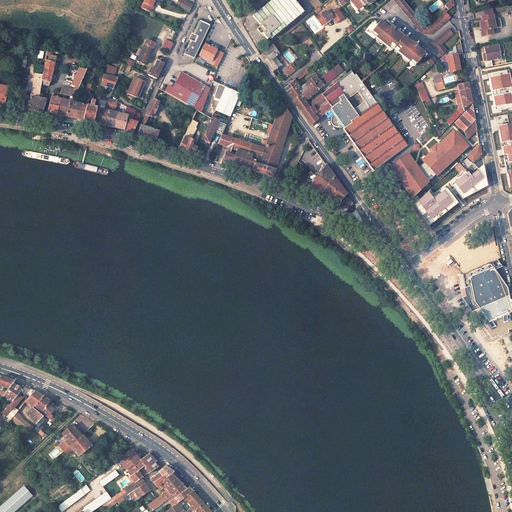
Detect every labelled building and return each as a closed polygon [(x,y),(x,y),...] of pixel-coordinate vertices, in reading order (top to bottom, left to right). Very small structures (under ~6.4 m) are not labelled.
[(143,0),(141,6),(150,11),(154,0),(143,0)] [(178,0),(176,5),(188,13),(191,5),(182,0),(178,0)] [(304,12),(294,0),(271,0),(253,16),(261,26),(257,29),(261,34),(262,34),(267,40),(271,38),(271,39),(304,12)] [(365,8),(374,0),(351,0),(350,2),(358,11),(364,6),(365,8)] [(431,34),(449,17),(445,12),(426,28),(403,0),(393,0),(421,33),(423,32),(424,33),(427,33),(429,32),(431,34)] [(452,0),(451,0),(444,5),(447,10),(454,5),(452,0)] [(336,22),(343,17),(336,9),(329,14),(328,11),(326,13),(325,11),(316,18),(322,27),(334,19),(336,22)] [(488,29),(500,27),(498,19),(492,15),(491,9),(483,10),(484,16),(481,17),(482,21),(478,22),(481,36),(489,34),(488,29)] [(414,66),(424,54),(415,47),(416,46),(413,43),(412,44),(403,36),(401,38),(391,30),(392,29),(389,26),(388,27),(380,20),(370,32),(376,37),(375,39),(379,43),(381,41),(391,50),(393,48),(403,57),(402,59),(406,63),(408,61),(414,66)] [(194,59),(210,27),(200,22),(193,35),(191,33),(188,40),(191,41),(184,54),(194,59)] [(348,33),(354,29),(351,25),(345,30),(348,33)] [(442,45),(453,35),(447,28),(430,43),(441,55),(447,51),(442,45)] [(145,65),(155,44),(147,40),(143,48),(140,46),(136,54),(139,55),(136,61),(145,65)] [(166,40),(162,47),(170,51),(173,43),(166,40)] [(462,54),(459,41),(441,58),(445,63),(447,63),(449,71),(459,70),(456,55),(462,54)] [(217,50),(204,44),(199,55),(207,59),(206,62),(219,68),(225,53),(216,51),(217,50)] [(491,59),(500,58),(498,45),(485,48),(486,55),(483,55),(485,67),(492,66),(491,59)] [(280,66),(274,58),(279,54),(273,46),(260,56),(272,72),(280,66)] [(322,77),(327,82),(355,60),(350,54),(322,77)] [(43,75),(41,84),(49,86),(56,58),(48,56),(47,61),(45,60),(43,75)] [(432,57),(427,61),(431,66),(436,61),(432,57)] [(126,64),(132,67),(134,61),(128,58),(126,64)] [(147,75),(156,79),(164,63),(157,60),(153,68),(151,67),(147,75)] [(371,74),(361,62),(352,70),(362,82),(371,74)] [(85,69),(95,72),(95,69),(86,67),(87,65),(84,64),(82,69),(78,68),(72,84),(78,86),(85,69)] [(114,75),(116,68),(107,64),(104,72),(114,75)] [(282,68),(289,76),(294,71),(288,64),(282,68)] [(298,77),(300,79),(316,66),(314,64),(298,77)] [(438,90),(444,88),(438,67),(432,69),(438,90)] [(362,82),(352,70),(335,83),(342,94),(338,98),(340,101),(330,110),(332,115),(331,116),(330,118),(330,120),(330,124),(332,126),(333,128),(336,128),(339,127),(341,126),(344,128),(343,129),(374,170),(407,146),(403,141),(390,124),(376,103),(362,82)] [(511,93),(511,90),(508,70),(487,73),(491,91),(493,90),(494,95),(492,96),(494,110),(511,106),(511,93)] [(193,108),(205,86),(181,73),(173,88),(167,85),(164,91),(193,108)] [(39,98),(41,84),(43,75),(35,74),(27,109),(42,112),(46,100),(39,98)] [(101,85),(113,88),(118,77),(103,74),(101,85)] [(294,80),(284,88),(301,112),(308,106),(304,101),(323,86),(315,76),(300,88),(294,80)] [(127,94),(138,99),(141,90),(143,90),(146,83),(134,78),(127,94)] [(232,112),(240,93),(219,84),(220,81),(215,81),(201,112),(211,117),(213,112),(219,114),(229,119),(232,112)] [(422,101),(429,98),(422,81),(416,84),(422,101)] [(301,112),(311,126),(330,110),(340,101),(338,98),(342,94),(335,83),(308,106),(301,112)] [(448,120),(451,123),(471,103),(467,83),(453,86),(458,108),(448,120)] [(63,86),(60,93),(70,96),(74,97),(77,90),(63,86)] [(57,115),(66,117),(68,101),(51,96),(49,103),(58,106),(57,115)] [(83,121),(87,105),(72,101),(74,97),(70,96),(68,101),(66,117),(83,121)] [(117,102),(108,99),(105,107),(110,109),(114,110),(116,106),(117,102)] [(137,134),(156,140),(158,131),(144,126),(149,116),(151,117),(154,113),(157,107),(156,106),(158,102),(153,99),(139,128),(137,134)] [(292,117),(281,102),(273,124),(267,140),(265,139),(264,142),(267,142),(265,146),(262,157),(257,155),(256,158),(255,161),(252,170),(273,177),(292,117)] [(49,103),(45,118),(48,119),(50,113),(57,115),(58,106),(49,103)] [(87,105),(83,121),(93,123),(96,108),(87,105)] [(463,132),(467,139),(476,131),(471,105),(453,123),(447,131),(449,133),(456,126),(463,132)] [(105,129),(113,131),(114,128),(117,113),(119,107),(116,106),(114,110),(114,112),(110,111),(110,109),(105,107),(104,109),(96,108),(93,123),(105,126),(105,129)] [(124,130),(132,133),(140,117),(139,113),(126,107),(125,111),(124,113),(124,114),(127,115),(124,130)] [(177,149),(194,154),(197,147),(191,145),(192,144),(190,142),(192,140),(190,139),(195,130),(200,132),(199,134),(202,136),(211,117),(201,112),(196,110),(177,149)] [(222,134),(226,124),(216,120),(219,114),(213,112),(211,117),(202,136),(201,139),(208,142),(213,131),(222,134)] [(114,128),(124,130),(127,115),(124,114),(117,113),(114,128)] [(395,119),(390,124),(403,141),(409,137),(395,119)] [(427,124),(432,134),(436,133),(431,122),(429,123),(427,121),(426,123),(427,124)] [(511,122),(500,125),(501,129),(498,130),(504,165),(505,165),(510,164),(511,163),(511,122)] [(259,147),(222,134),(218,143),(228,147),(222,160),(252,170),(255,161),(249,159),(251,153),(255,155),(254,157),(256,158),(257,155),(262,157),(265,146),(260,144),(259,147)] [(412,147),(419,156),(429,147),(422,139),(412,147)] [(481,154),(478,144),(466,156),(472,162),(481,154)] [(388,164),(408,196),(427,184),(407,153),(388,164)] [(450,170),(457,163),(448,153),(439,161),(443,165),(445,164),(450,170)] [(362,158),(356,162),(361,169),(366,165),(362,158)] [(327,185),(335,178),(326,164),(317,176),(327,185)] [(308,189),(319,194),(327,185),(317,176),(311,172),(307,179),(312,182),(308,189)] [(326,201),(339,206),(341,201),(346,196),(335,178),(327,185),(319,194),(328,197),(326,201)] [(487,188),(485,178),(477,180),(478,183),(463,196),(467,203),(487,188)] [(455,208),(442,190),(422,204),(434,223),(455,208)] [(454,203),(460,199),(454,191),(448,195),(454,203)] [(494,270),(501,266),(497,259),(461,274),(465,288),(470,285),(473,293),(463,297),(481,325),(484,324),(486,328),(485,328),(492,339),(498,337),(498,335),(511,330),(511,318),(511,317),(511,318),(510,313),(511,312),(508,296),(506,289),(494,270)] [(0,376),(0,385),(9,388),(13,383),(14,382),(15,381),(0,376)] [(13,402),(22,390),(25,386),(20,384),(14,382),(13,383),(9,388),(3,396),(12,402),(13,402)] [(8,405),(2,413),(11,420),(17,413),(14,410),(24,397),(27,400),(35,390),(25,386),(13,402),(12,402),(8,405)] [(27,400),(25,402),(32,408),(27,413),(36,424),(44,416),(34,408),(35,406),(43,396),(35,390),(27,400)] [(43,396),(35,406),(42,412),(48,404),(50,402),(43,396)] [(48,404),(42,412),(49,418),(53,422),(59,415),(54,410),(55,410),(48,404)] [(17,413),(11,420),(15,423),(20,416),(17,413)] [(44,416),(36,424),(39,427),(46,419),(44,416)] [(22,418),(17,424),(28,433),(33,428),(22,418)] [(72,424),(62,434),(67,439),(65,441),(67,443),(70,446),(82,435),(72,424)] [(70,446),(64,451),(68,455),(73,450),(79,457),(93,445),(83,434),(82,435),(70,446)] [(130,451),(124,456),(125,458),(126,459),(121,463),(126,470),(127,469),(133,465),(141,460),(134,451),(132,449),(130,451)] [(133,465),(127,469),(131,475),(130,476),(135,483),(142,478),(143,477),(138,470),(144,465),(146,468),(145,469),(148,474),(158,466),(155,462),(156,461),(150,453),(149,454),(141,460),(133,465)] [(166,466),(159,471),(160,472),(163,476),(165,479),(173,473),(174,472),(170,469),(166,466)] [(116,470),(100,482),(103,486),(119,475),(116,470)] [(154,476),(151,479),(154,483),(163,476),(160,472),(154,476)] [(166,480),(157,487),(161,490),(165,486),(168,491),(170,494),(183,485),(172,474),(165,479),(166,480)] [(163,476),(154,483),(157,487),(166,480),(165,479),(163,476)] [(135,483),(124,490),(128,495),(129,495),(146,483),(142,478),(135,483)] [(146,483),(129,495),(130,497),(134,502),(151,490),(146,483)] [(81,489),(58,506),(62,511),(85,494),(90,490),(86,485),(81,489)] [(168,491),(163,494),(161,496),(164,502),(167,499),(169,501),(169,502),(187,489),(183,485),(170,494),(168,491)] [(24,486),(0,507),(0,511),(13,511),(33,496),(24,486)] [(187,489),(169,502),(173,506),(193,491),(189,487),(187,489)] [(112,499),(102,505),(106,510),(118,502),(128,495),(124,490),(112,499)] [(144,496),(148,500),(153,496),(149,491),(144,496)] [(173,506),(171,508),(174,511),(192,511),(203,502),(197,496),(193,491),(173,506)] [(85,509),(80,511),(92,511),(102,505),(112,499),(107,492),(84,508),(85,509)] [(128,495),(118,502),(120,505),(130,497),(129,495),(128,495)] [(157,499),(148,505),(153,511),(164,502),(161,496),(157,499)] [(211,511),(203,502),(192,511),(211,511)]
